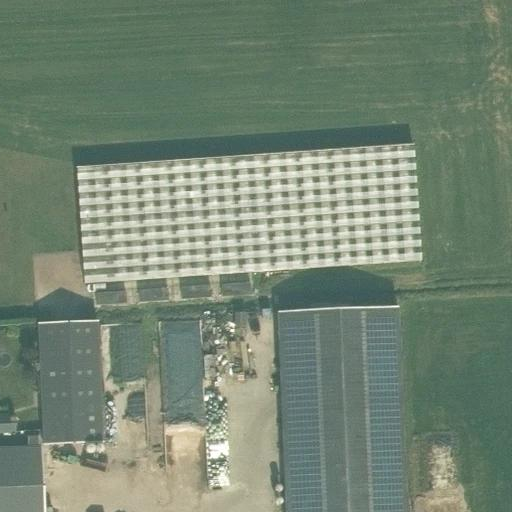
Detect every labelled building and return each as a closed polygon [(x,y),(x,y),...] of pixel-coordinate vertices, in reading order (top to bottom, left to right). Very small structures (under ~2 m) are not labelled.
[(83,284),(420,261),(412,145),(76,168),(83,284)] [(403,511),(395,309),(275,314),(283,511),(403,511)] [(185,358),(199,357),(198,320),(155,321),(159,412),(187,411),(185,358)] [(43,446),(103,443),(97,321),(38,324),(43,446)] [(0,434),(14,434),(14,433),(13,416),(0,416),(0,434)] [(41,511),(39,449),(0,450),(0,511),(41,511)]
